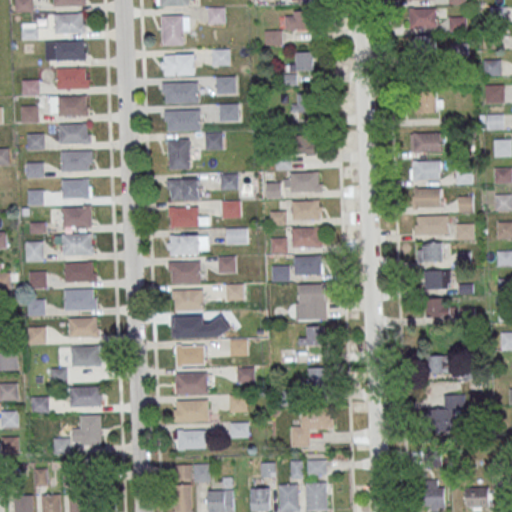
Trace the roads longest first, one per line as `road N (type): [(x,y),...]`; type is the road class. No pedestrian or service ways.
road 1 (residential): [(141,511),(120,0)]
road 2 (residential): [(378,511),(360,0)]
